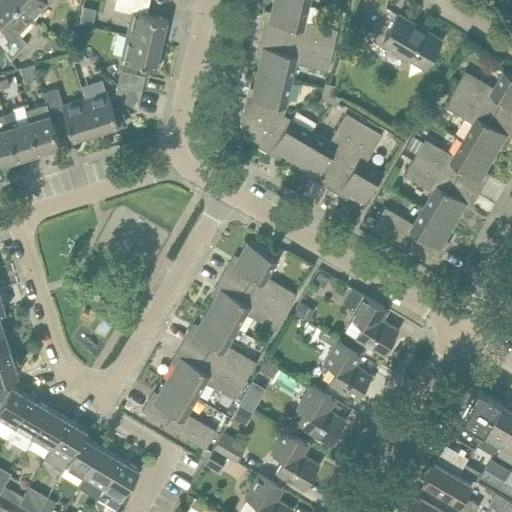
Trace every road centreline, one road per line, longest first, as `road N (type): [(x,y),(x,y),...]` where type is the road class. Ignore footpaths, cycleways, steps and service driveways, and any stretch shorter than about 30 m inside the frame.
road 1 (residential): [(17,218),(62,361),(100,383),(116,378),(226,192)]
road 2 (residential): [(457,327),(226,192)]
road 3 (residential): [(349,511),(457,327)]
road 4 (residential): [(183,167),(17,218)]
road 5 (residential): [(183,167),(177,133),(208,0)]
